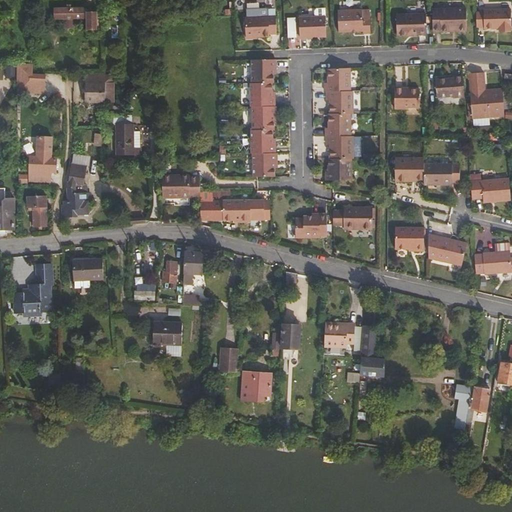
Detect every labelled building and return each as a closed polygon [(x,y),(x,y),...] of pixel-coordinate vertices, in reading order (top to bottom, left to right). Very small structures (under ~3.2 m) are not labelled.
[(61,16),(71,16),(84,16),(84,23),(89,26),(89,28),(94,28),(94,9),(82,9),(82,6),(52,6),(52,16),(61,16)] [(430,6),(430,27),(437,28),(437,29),(464,29),(464,6),(430,6)] [(361,8),(337,8),(337,29),(361,30),(361,31),(369,31),(369,15),(360,15),(361,8)] [(480,11),(474,11),(474,26),(481,26),(481,28),(496,28),(496,31),(507,31),(507,28),(509,28),(508,9),(481,9),(480,11)] [(243,13),(243,33),(266,33),(266,30),(274,30),(273,12),(243,13)] [(297,12),(297,33),(324,33),(324,12),(297,12)] [(423,13),(394,14),(394,34),(423,34),(423,13)] [(71,16),(61,16),(61,25),(71,25),(71,16)] [(288,37),(296,37),(296,16),(287,17),(288,37)] [(249,56),(249,79),(269,79),(271,79),(271,71),(271,66),(274,66),(274,57),(249,56)] [(325,89),(349,89),(349,65),(327,66),(327,79),(323,79),(323,89),(325,89)] [(502,108),(500,87),(483,87),(482,70),(467,71),(470,116),(502,115),(502,108)] [(83,71),(84,80),(104,80),(104,71),(83,71)] [(44,73),(28,72),(29,81),(43,81),(44,73)] [(462,94),(460,73),(450,74),(450,75),(433,77),(434,94),(450,93),(450,95),(462,94)] [(269,79),(249,79),(248,79),(248,102),(249,102),(272,102),(272,94),(269,94),(269,88),(269,79)] [(84,100),(103,101),(104,80),(84,80),(84,100)] [(104,80),(103,101),(113,101),(113,80),(104,80)] [(402,87),(393,87),(393,108),(404,108),(404,106),(417,106),(417,88),(402,88),(402,87)] [(329,98),(329,111),(349,111),(352,111),(352,88),(349,89),(325,89),(325,98),(329,98)] [(274,112),(274,103),(272,102),(249,102),(249,126),(270,126),(271,126),(271,117),(271,112),(274,112)] [(323,126),(323,135),(325,135),(349,135),(349,111),(329,111),(327,111),(327,126),(323,126)] [(132,114),(108,114),(108,123),(116,123),(115,152),(134,152),(134,146),(130,146),(130,136),(134,136),(134,129),(135,123),(131,123),(132,114)] [(249,126),(248,126),(248,149),(250,149),(273,149),(273,140),(269,140),(269,135),(270,126),(249,126)] [(36,153),(29,153),(28,169),(50,170),(55,170),(55,154),(51,154),(51,136),(36,135),(36,153)] [(349,157),(351,157),(352,135),(349,135),(325,135),(325,144),(329,144),(329,157),(349,157)] [(275,159),(275,149),(273,149),(250,149),(250,173),(255,173),(271,173),(271,164),(271,159),(275,159)] [(85,154),(69,154),(68,186),(63,187),(64,214),(76,213),(76,210),(87,209),(87,197),(89,196),(88,182),(75,182),(76,169),(83,169),(85,154)] [(405,177),(420,177),(420,161),(420,155),(391,155),(391,178),(405,178),(405,177)] [(349,179),(349,157),(329,157),(327,157),(327,170),(324,170),(323,178),(349,179)] [(456,162),(420,161),(420,177),(420,178),(432,178),(432,182),(448,182),(448,179),(456,180),(456,162)] [(50,170),(28,169),(28,178),(50,178),(50,170)] [(158,175),(157,198),(191,200),(192,179),(185,179),(185,177),(158,175)] [(506,176),(468,179),(469,192),(469,196),(479,196),(480,199),(508,197),(507,185),(506,176)] [(0,199),(3,200),(3,204),(12,204),(12,190),(3,190),(3,181),(0,180),(0,199)] [(47,192),(27,192),(27,204),(33,204),(32,218),(46,218),(47,192)] [(220,214),(221,196),(199,196),(198,214),(220,214)] [(221,196),(220,214),(262,215),(262,196),(221,196)] [(3,200),(0,199),(0,229),(4,230),(4,226),(12,226),(12,204),(3,204),(3,200)] [(332,207),(332,222),(340,222),(340,226),(369,226),(369,203),(341,203),(341,207),(332,207)] [(324,212),(317,212),(317,214),(309,214),(300,214),(300,216),(292,216),(292,227),(294,227),(294,236),(317,236),(317,235),(324,235),(324,212)] [(391,224),(391,246),(410,246),(411,248),(419,248),(419,225),(391,224)] [(424,230),(424,254),(458,262),(463,240),(424,230)] [(507,268),(506,254),(506,248),(471,249),(472,269),(507,268)] [(200,271),(201,251),(182,250),(182,270),(190,270),(200,271)] [(22,285),(22,284),(12,284),(13,303),(21,303),(24,306),(36,306),(39,302),(49,302),(48,275),(51,275),(50,254),(35,255),(36,275),(32,275),(32,285),(22,285)] [(72,256),(73,276),(103,275),(102,255),(72,256)] [(162,259),(161,270),(170,271),(171,259),(162,259)] [(190,281),(190,270),(182,270),(181,281),(190,281)] [(22,280),(22,284),(22,285),(32,285),(32,275),(28,276),(28,280),(22,280)] [(134,286),(133,294),(152,295),(152,288),(134,286)] [(180,302),(195,303),(195,293),(181,293),(180,302)] [(154,317),(153,337),(180,339),(182,319),(154,317)] [(324,318),(323,342),(344,343),(344,339),(352,339),(352,322),(333,321),(333,318),(324,318)] [(297,345),(298,322),(281,320),(280,344),(297,345)] [(358,369),(358,371),(372,372),(374,356),(372,356),(374,322),(361,321),(358,369)] [(236,350),(218,348),(217,366),(234,367),(236,350)] [(496,378),(511,381),(511,359),(499,358),(496,378)] [(270,370),(243,368),(242,390),(263,391),(268,392),(270,370)] [(358,371),(358,369),(347,369),(346,377),(357,378),(358,371)] [(175,371),(175,380),(188,380),(188,371),(175,371)] [(50,385),(60,385),(59,374),(50,374),(50,385)] [(458,381),(456,394),(462,395),(465,382),(458,381)] [(469,382),(466,403),(484,405),(487,385),(469,382)] [(335,393),(333,409),(351,411),(352,395),(335,393)] [(357,408),(357,416),(365,416),(365,408),(357,408)]
